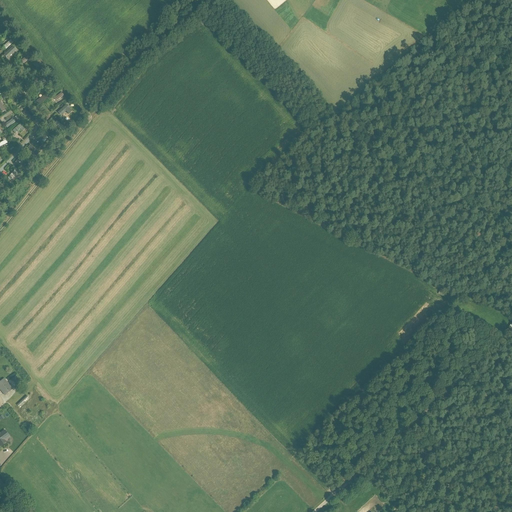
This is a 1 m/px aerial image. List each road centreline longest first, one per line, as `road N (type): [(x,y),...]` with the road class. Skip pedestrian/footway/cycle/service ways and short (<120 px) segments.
road 1 (track): [(0,231),(146,52),(211,0)]
road 2 (unclassified): [(310,511),(413,421)]
